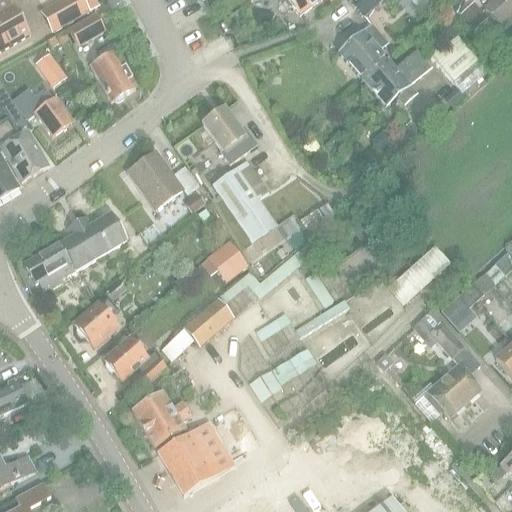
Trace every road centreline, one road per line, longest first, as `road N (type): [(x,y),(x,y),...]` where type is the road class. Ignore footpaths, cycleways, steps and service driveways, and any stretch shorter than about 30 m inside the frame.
road 1 (unknown): [(161,101),(191,69),(220,77),(272,151),(318,192),(410,131)]
road 2 (residential): [(0,218),(161,101),(177,66),(141,0)]
road 3 (tertiary): [(141,511),(7,297)]
